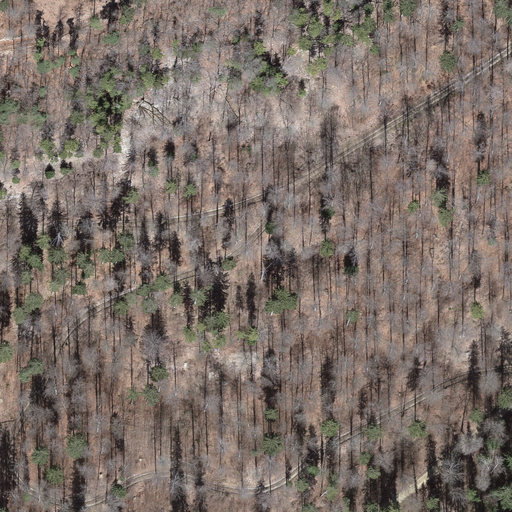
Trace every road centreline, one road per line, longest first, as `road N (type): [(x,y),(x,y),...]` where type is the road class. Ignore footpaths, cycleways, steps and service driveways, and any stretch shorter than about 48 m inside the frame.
road 1 (track): [(295,183),(274,217),(221,263),(80,319),(17,428),(11,453),(18,481),(68,505),(175,473),(263,489),(325,447),(456,381),(511,368)]
road 2 (track): [(0,246),(88,226),(238,212),(333,164),(511,49)]
road 3 (track): [(353,433),(385,374),(511,279)]
road 4 (track): [(511,401),(375,511)]
road 5 (track): [(129,0),(58,32),(0,45)]
